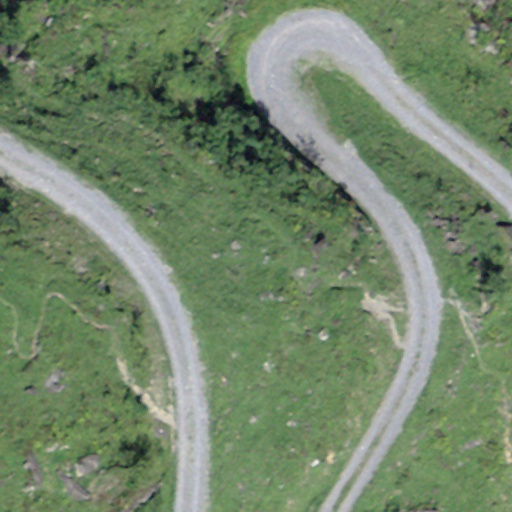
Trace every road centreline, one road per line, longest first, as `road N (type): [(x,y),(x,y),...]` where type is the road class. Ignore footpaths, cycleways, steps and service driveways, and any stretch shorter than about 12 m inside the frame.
road 1 (track): [(511,197),(317,37),(290,44),(269,71),(304,131),(407,241),(426,294),(425,342),(401,407),(331,511)]
road 2 (track): [(184,498),(193,422),(170,322),(143,267),(92,204),(0,154)]
